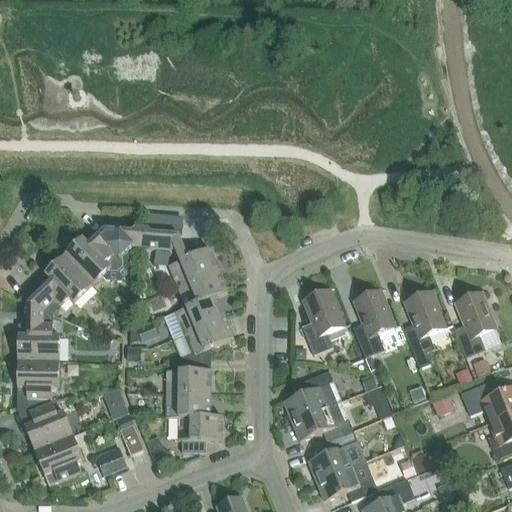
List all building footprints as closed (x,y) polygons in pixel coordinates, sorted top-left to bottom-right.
[(98,240),(91,233),(64,259),(93,289),(103,279),(107,283),(121,284),(131,274),(130,259),(128,257),(134,251),(140,251),(141,236),(104,233),(98,240)] [(187,261),(182,248),(178,239),(141,236),(140,251),(175,254),(180,264),(169,269),(178,290),(218,273),(210,252),(187,261)] [(18,303),(28,307),(53,318),(69,302),(74,307),(93,289),(64,259),(18,303)] [(175,316),(227,295),(218,273),(178,290),(186,311),(175,315),(175,316)] [(328,293),(304,303),(314,326),(302,330),(314,359),(334,351),(328,337),(344,330),(328,293)] [(379,294),(355,304),(364,327),(353,331),(364,360),(384,352),(378,338),(394,331),(379,294)] [(184,337),(225,320),(216,300),(227,295),(175,316),(184,337)] [(430,295),(406,305),(415,327),(404,332),(420,372),(431,367),(427,356),(435,353),(429,338),(445,332),(430,295)] [(479,339),(495,333),(480,296),(457,306),(466,328),(454,333),(466,362),(485,354),(479,339)] [(28,307),(28,318),(28,328),(18,327),(18,365),(60,365),(60,340),(53,339),(53,318),(28,307)] [(184,337),(192,358),(193,358),(212,350),(212,351),(234,342),(225,320),(184,337)] [(152,325),(137,332),(143,344),(157,338),(152,325)] [(193,358),(192,358),(183,362),(183,374),(167,374),(167,397),(211,398),(212,351),(212,350),(193,358)] [(127,351),(127,364),(141,365),(141,351),(130,351),(127,351)] [(306,361),(306,356),(302,352),(296,352),(296,361),(306,361)] [(18,365),(17,396),(17,412),(52,405),(52,391),(59,392),(60,365),(18,365)] [(489,375),(485,366),(475,370),(479,379),(489,375)] [(307,384),(310,392),(311,394),(284,405),(292,425),(341,405),(329,375),(307,384)] [(472,385),(468,375),(458,379),(462,389),(472,385)] [(372,378),(361,383),(366,395),(377,391),(372,378)] [(485,414),(490,427),(511,417),(511,391),(496,398),(491,385),(461,397),(470,419),(485,414)] [(422,390),(410,395),(414,405),(426,401),(422,390)] [(374,408),(387,403),(382,391),(365,398),(370,410),(374,408)] [(130,417),(121,393),(105,399),(114,424),(130,417)] [(211,420),(211,411),(211,398),(167,397),(166,420),(223,421),(223,420),(211,420)] [(450,398),(431,406),(439,422),(457,414),(450,398)] [(17,412),(20,419),(35,455),(73,439),(64,415),(57,418),(52,405),(17,412)] [(341,405),(292,425),(300,445),(328,433),(332,443),(353,435),(349,424),(345,415),(341,405)] [(511,417),(490,427),(496,440),(488,443),(497,463),(511,457),(511,417)] [(223,421),(166,420),(166,421),(178,421),(178,444),(182,444),(182,456),(206,456),(206,444),(222,444),(223,421)] [(130,457),(132,456),(144,452),(133,426),(119,432),(130,457)] [(353,435),(332,443),(336,453),(309,465),(317,485),(352,470),(348,459),(361,454),(353,435)] [(399,439),(395,450),(396,452),(405,448),(401,438),(399,439)] [(49,490),(81,477),(77,466),(83,463),(73,439),(35,455),(49,490)] [(119,451),(97,459),(105,477),(126,469),(119,451)] [(163,451),(154,464),(164,470),(173,458),(163,451)] [(429,456),(412,463),(418,478),(435,471),(429,456)] [(410,464),(401,467),(406,479),(415,476),(410,464)] [(352,470),(317,485),(325,505),(349,495),(353,503),(377,493),(374,484),(370,475),(366,465),(352,470)] [(511,490),(511,467),(500,472),(509,492),(511,490)] [(418,478),(407,483),(410,491),(421,487),(418,478)] [(390,502),(364,511),(403,511),(402,508),(415,502),(410,491),(407,483),(385,492),(390,502)] [(439,491),(444,502),(455,497),(450,486),(439,491)] [(244,511),(240,501),(217,509),(218,511),(244,511)]
